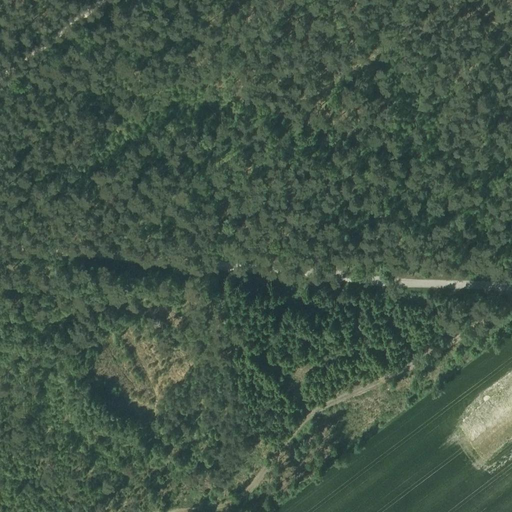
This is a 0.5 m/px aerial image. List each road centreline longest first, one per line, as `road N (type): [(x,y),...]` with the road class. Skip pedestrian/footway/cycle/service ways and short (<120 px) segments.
road 1 (track): [(136,259),(511,292)]
road 2 (track): [(112,0),(0,83)]
road 3 (unclassified): [(136,259),(0,253)]
